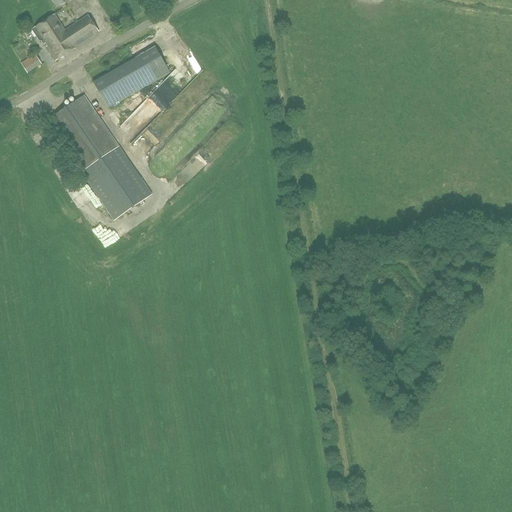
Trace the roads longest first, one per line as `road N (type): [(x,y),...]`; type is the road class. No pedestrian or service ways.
road 1 (track): [(267,0),(351,511)]
road 2 (unclassified): [(0,111),(190,0)]
